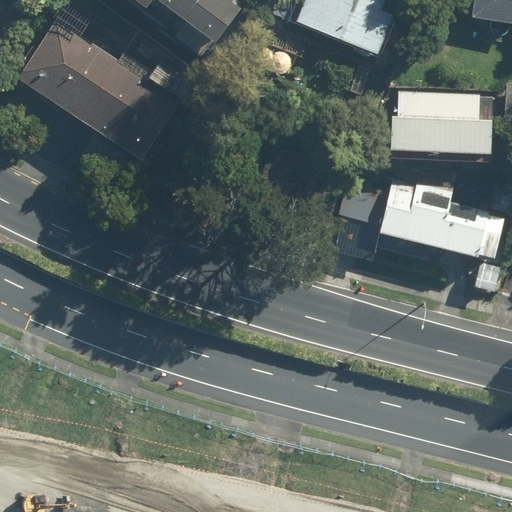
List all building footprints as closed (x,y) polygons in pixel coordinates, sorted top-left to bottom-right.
[(145,152),(180,98),(83,35),(96,14),(74,0),(64,0),(19,71),(145,152)] [(155,0),(168,0),(221,39),(248,3),(243,0),(141,0),(150,7),(155,0)] [(306,0),(300,17),(383,49),(397,12),(386,7),(388,0),(306,0)] [(511,0),(475,0),(473,15),(511,20),(511,0)] [(396,112),(395,146),(495,150),(497,116),(482,115),(482,92),(404,89),(403,112),(396,112)] [(511,216),(392,187),(383,226),(502,256),(511,216)] [(505,265),(481,258),(473,283),(496,291),(505,265)] [(60,511),(83,449),(26,429),(0,502),(0,511),(60,511)]
